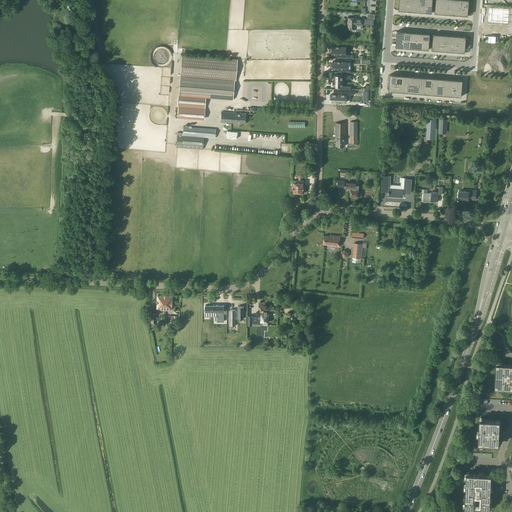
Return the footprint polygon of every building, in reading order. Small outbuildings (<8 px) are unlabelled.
[(489,8),(488,22),(510,24),(511,9),(489,8)] [(348,18),(348,28),(356,28),(362,29),(362,25),(362,24),(368,24),(368,25),(373,25),(373,19),(368,19),(362,19),(356,19),(356,18),(348,18)] [(332,46),(332,54),(337,54),(337,58),(354,58),(354,54),(346,54),(346,46),(332,46)] [(178,95),(177,106),(178,106),(178,116),(204,118),(205,108),(206,97),(233,99),(235,79),(236,80),(237,59),(182,55),(178,95)] [(333,61),(333,68),(339,69),(338,72),(351,72),(351,69),(347,69),(347,61),(333,61)] [(390,74),(389,91),(462,96),(463,80),(390,74)] [(334,77),(334,86),(339,86),(339,90),(351,90),(351,86),(342,86),(342,79),(351,79),(351,75),(343,75),(335,75),(335,76),(334,76),(335,76),(335,77),(334,77)] [(331,94),(331,102),(346,102),(346,94),(355,94),(354,94),(354,91),(355,91),(334,90),(334,91),(334,94),(331,94)] [(245,124),(246,114),(221,112),(221,122),(245,124)] [(428,118),(426,138),(434,139),(436,119),(428,118)] [(346,122),(336,122),(336,138),(337,138),(337,140),(337,142),(337,146),(345,146),(345,139),(346,140),(346,122)] [(183,126),(183,133),(178,132),(176,147),(203,149),(203,137),(215,138),(215,129),(183,126)] [(414,137),(413,146),(421,146),(422,137),(416,137),(414,137)] [(382,176),(381,191),(387,191),(387,193),(388,194),(388,195),(390,195),(390,197),(395,197),(395,195),(402,196),(403,196),(404,192),(409,193),(410,180),(404,179),(403,189),(390,188),(390,184),(391,176),(388,176),(382,176)] [(294,180),(293,183),(293,192),(295,192),(295,193),(297,193),(297,192),(304,193),(304,184),(304,181),(294,180)] [(346,182),(346,187),(351,187),(351,190),(350,190),(350,191),(351,191),(351,193),(350,194),(350,195),(350,196),(359,197),(362,197),(362,193),(359,192),(359,189),(359,185),(356,185),(356,183),(346,182)] [(422,189),(422,192),(424,192),(423,201),(431,202),(431,200),(438,201),(439,194),(442,194),(443,187),(439,186),(438,192),(431,191),(431,193),(427,193),(427,189),(422,189)] [(459,191),(458,203),(463,203),(463,204),(468,204),(469,199),(476,199),(476,190),(468,189),(468,191),(459,191)] [(328,244),(328,246),(340,247),(341,236),(330,235),(330,236),(328,236),(324,235),(323,244),(328,244)] [(355,243),(353,258),(362,259),(363,244),(355,243)] [(165,308),(171,309),(172,296),(167,296),(167,295),(163,295),(157,295),(157,308),(161,308),(161,309),(165,310),(165,308)] [(230,310),(230,326),(235,326),(235,318),(238,318),(244,318),(244,316),(247,316),(247,311),(244,311),(244,306),(238,306),(238,310),(236,310),(235,310),(230,310)] [(225,324),(225,307),(206,307),(207,316),(218,316),(219,324),(225,324)] [(248,316),(247,325),(252,326),(252,325),(261,325),(261,321),(268,322),(268,320),(270,320),(270,317),(270,314),(268,314),(269,312),(264,312),(264,315),(262,315),(262,319),(253,319),(253,316),(248,316)] [(511,364),(496,364),(495,388),(511,388),(511,364)] [(479,419),(478,443),(499,444),(499,436),(498,436),(498,429),(500,429),(500,420),(479,419)] [(466,473),(465,508),(474,508),(481,509),(490,509),(491,489),(491,486),(491,474),(466,473)]
